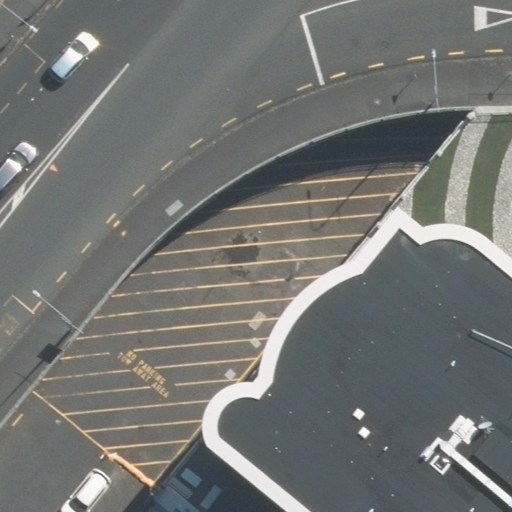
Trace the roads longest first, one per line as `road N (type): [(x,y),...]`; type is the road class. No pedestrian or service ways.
road 1 (secondary): [(141,60),(358,0)]
road 2 (trunk): [(0,233),(141,60)]
